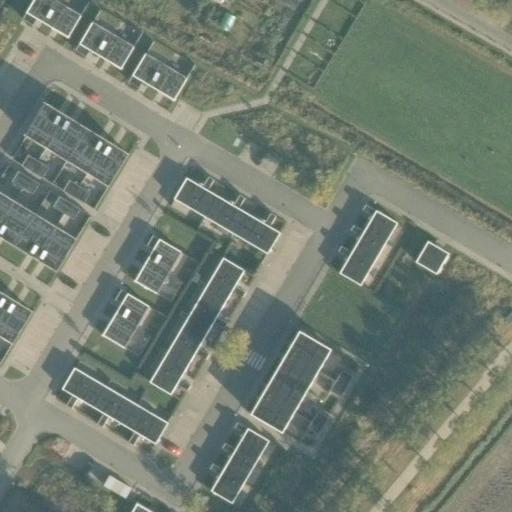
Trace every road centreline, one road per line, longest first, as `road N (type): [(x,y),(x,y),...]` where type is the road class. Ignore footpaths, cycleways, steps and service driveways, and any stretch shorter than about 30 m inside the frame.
road 1 (residential): [(29,413),(183,143)]
road 2 (residential): [(174,486),(329,223)]
road 3 (residential): [(183,143),(49,63),(0,141)]
road 4 (residential): [(329,223),(358,174),(511,261)]
road 5 (unclassified): [(511,354),(376,511)]
road 6 (residential): [(329,223),(183,143)]
road 7 (residential): [(174,486),(29,413)]
